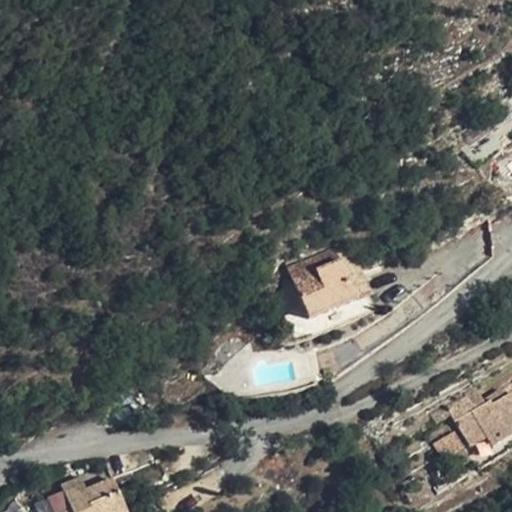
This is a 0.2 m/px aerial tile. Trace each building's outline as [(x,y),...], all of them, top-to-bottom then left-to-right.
[(319,255),(301,262),(295,264),(288,267),(289,271),(292,277),(294,282),(317,273),(340,263),(334,248),(319,255)] [(369,296),(355,257),(340,263),(317,273),(294,282),(309,320),(356,301),(369,296)] [(146,400),(134,387),(108,410),(120,422),(146,400)] [(511,393),(505,397),(492,405),(490,401),(485,404),(483,401),(483,400),(475,387),(465,394),(466,396),(446,408),(445,406),(430,414),(436,424),(450,416),(469,447),(485,437),(490,446),(511,433),(511,393)] [(505,397),(501,390),(483,401),(485,404),(490,401),(492,405),(505,397)] [(462,447),(454,433),(434,445),(442,458),(462,447)] [(86,492),(80,478),(61,486),(64,493),(76,488),(79,495),(86,492)] [(125,511),(114,481),(86,492),(79,495),(76,488),(64,493),(71,511),(125,511)] [(430,493),(424,481),(404,492),(409,504),(430,493)]
